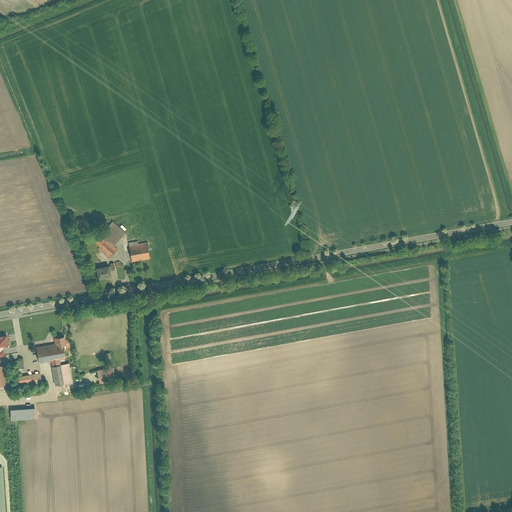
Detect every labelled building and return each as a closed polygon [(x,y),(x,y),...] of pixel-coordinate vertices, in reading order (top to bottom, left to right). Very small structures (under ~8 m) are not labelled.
[(119,227),(112,222),(94,243),(99,247),(97,248),(109,258),(117,249),(114,246),(125,233),(124,232),(127,228),(122,224),(119,227)] [(138,241),(128,243),(131,262),(150,260),(147,243),(138,244),(138,241)] [(110,266),(95,269),(98,281),(111,278),(109,271),(115,270),(113,263),(110,264),(110,266)] [(6,334),(0,335),(0,357),(5,356),(3,347),(9,346),(6,334)] [(55,344),(36,348),(39,363),(51,361),(56,386),(72,383),(69,364),(60,366),(59,359),(65,358),(64,351),(68,350),(65,337),(54,339),(55,344)] [(8,367),(0,367),(0,389),(9,389),(8,367)] [(113,367),(97,371),(100,384),(116,380),(113,367)] [(39,373),(18,378),(20,385),(30,382),(30,385),(41,382),(39,373)] [(35,408),(11,410),(11,420),(36,419),(35,408)]
